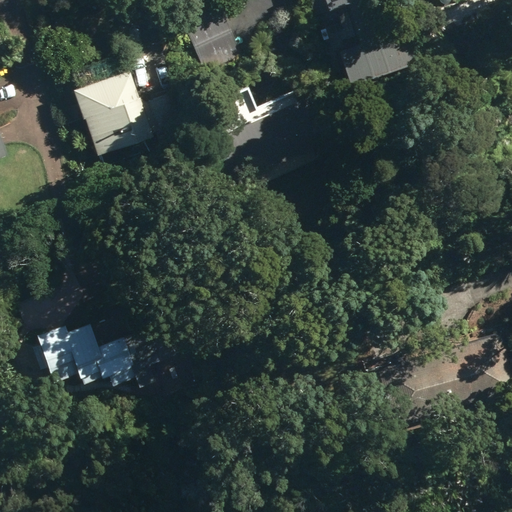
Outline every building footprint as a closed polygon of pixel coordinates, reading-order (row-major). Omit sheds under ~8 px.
[(212,0),(182,15),(212,74),(251,54),(223,0),(212,0)] [(320,0),(325,13),(341,8),(353,41),(335,48),(348,85),(413,62),(390,0),(320,0)] [(78,88),(102,155),(160,135),(136,68),(78,88)] [(215,135),(237,184),(330,144),(309,95),(215,135)] [(0,158),(13,153),(0,119),(0,158)] [(101,337),(92,313),(69,321),(66,315),(36,324),(53,374),(80,365),(84,376),(103,369),(104,372),(110,371),(113,380),(135,374),(138,382),(155,377),(149,354),(164,350),(155,321),(101,337)] [(369,362),(384,423),(511,390),(511,370),(502,329),(369,362)]
